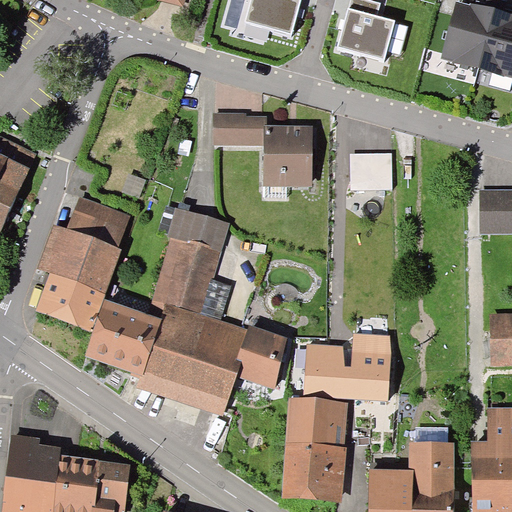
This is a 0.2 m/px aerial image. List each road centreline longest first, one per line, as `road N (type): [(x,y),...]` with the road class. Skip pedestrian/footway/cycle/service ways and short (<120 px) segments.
road 1 (residential): [(111,33),(511,150)]
road 2 (residential): [(111,33),(0,321)]
road 3 (tertiary): [(262,511),(21,349)]
road 4 (unknown): [(468,138),(474,423)]
